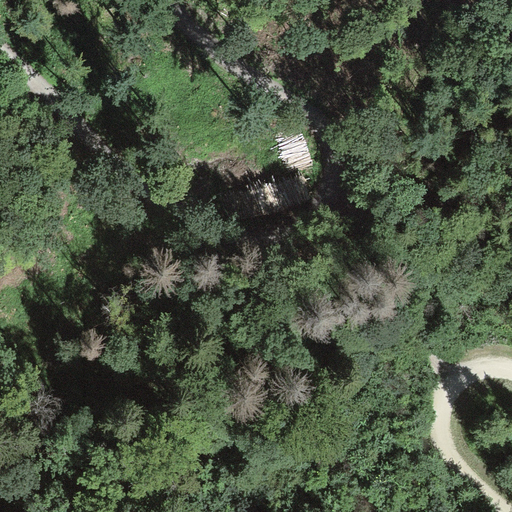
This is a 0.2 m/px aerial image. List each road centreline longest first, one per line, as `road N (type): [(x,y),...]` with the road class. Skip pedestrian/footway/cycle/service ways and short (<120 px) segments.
road 1 (track): [(160,0),(311,114),(332,141),(338,189),(301,226),(262,236),(205,223),(136,185),(0,50)]
road 2 (track): [(510,511),(449,458),(438,415),(452,376),(499,361),(511,365)]
road 3 (track): [(338,189),(452,376)]
